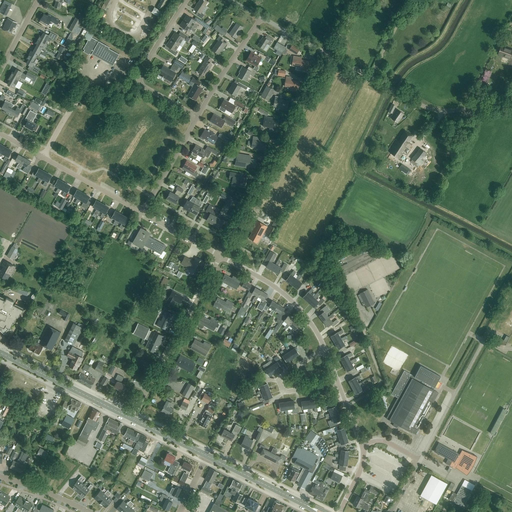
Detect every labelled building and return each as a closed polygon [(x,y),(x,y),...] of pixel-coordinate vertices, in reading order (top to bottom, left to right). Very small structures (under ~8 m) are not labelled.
[(56,0),(58,1),(56,8),(60,9),(62,0),(64,0),(67,1),(67,0),(71,1),(71,2),(71,0),(56,0)] [(201,19),(204,15),(201,13),(208,2),(204,0),(199,0),(194,9),(197,12),(195,15),(201,19)] [(0,12),(6,16),(12,4),(4,1),(0,8),(0,12)] [(48,24),(50,21),(57,24),(59,20),(48,14),(47,16),(44,14),(40,20),(41,20),(39,22),(47,26),(48,24)] [(187,15),(183,21),(197,29),(199,26),(194,23),(196,21),(187,15)] [(14,28),(17,23),(8,18),(2,29),(10,33),(13,28),(14,28)] [(194,33),(197,29),(183,21),(180,26),(189,32),(190,30),(194,33)] [(203,22),(201,21),(199,24),(208,30),(210,27),(203,22)] [(235,38),(243,27),(237,23),(229,34),(235,38)] [(226,34),(221,30),(222,29),(215,24),(212,28),(214,29),(224,36),(226,34)] [(38,40),(43,43),(45,39),(47,40),(48,38),(54,41),(57,36),(51,32),(49,36),(43,33),(41,37),(40,36),(38,40)] [(171,39),(179,45),(183,39),(187,42),(190,38),(181,32),(179,35),(175,33),(171,39)] [(274,39),(268,35),(266,39),(263,37),(257,46),(263,49),(267,43),(270,45),(274,39)] [(221,51),(226,45),(222,42),(224,39),(219,36),(217,39),(219,40),(212,49),(210,48),(218,54),(221,51)] [(109,47),(91,37),(90,41),(88,40),(83,49),(84,50),(83,52),(89,55),(90,53),(113,66),(119,54),(109,48),(109,47)] [(182,47),(179,45),(171,39),(167,46),(170,48),(168,51),(175,55),(178,52),(175,50),(176,49),(179,51),(182,47)] [(41,46),(43,43),(38,40),(35,44),(37,45),(35,48),(47,55),(48,53),(41,49),(43,47),(41,46)] [(64,54),(67,49),(61,46),(58,51),(64,54)] [(299,51),(296,49),(291,46),(289,50),(294,53),(297,55),(299,51)] [(511,49),(501,46),(498,55),(504,57),(505,55),(508,57),(508,58),(511,59),(511,49)] [(46,57),(47,55),(35,48),(33,52),(31,51),(29,55),(36,59),(39,53),(46,57)] [(266,57),(260,53),(258,56),(255,55),(255,56),(250,54),(246,61),(256,66),(261,58),(264,60),(266,57)] [(33,65),(36,59),(29,55),(27,59),(28,60),(26,64),(32,66),(30,70),(36,74),(37,74),(40,69),(39,68),(33,65)] [(302,71),(308,72),(308,69),(309,69),(310,61),(301,60),(301,57),(293,56),(292,66),(302,68),(302,71)] [(204,76),(212,65),(210,63),(212,60),(206,57),(204,60),(205,61),(198,72),(204,76)] [(53,67),(57,70),(61,64),(56,61),(53,67)] [(177,71),(179,67),(173,64),(170,70),(163,66),(158,74),(171,81),(176,73),(174,72),(175,70),(177,71)] [(249,70),(243,67),(241,70),(241,71),(238,76),(242,79),(245,81),(249,74),(253,77),(257,71),(253,69),(250,67),(249,70)] [(14,73),(13,72),(10,76),(18,81),(20,77),(25,80),(26,77),(32,81),(34,76),(28,72),(26,75),(23,73),(16,69),(14,73)] [(179,77),(188,83),(191,78),(181,73),(179,77)] [(18,81),(10,76),(8,80),(10,81),(8,85),(15,89),(17,85),(16,84),(18,81)] [(290,90),(296,91),(297,89),(298,89),(299,81),(292,80),(292,78),(290,78),(291,77),(286,76),(286,79),(284,86),(291,87),(290,90)] [(195,100),(202,89),(198,86),(201,82),(193,78),(188,85),(193,87),(188,96),(195,100)] [(51,85),(47,82),(41,93),(45,95),(51,85)] [(240,87),(246,90),(248,87),(238,82),(237,85),(233,83),(228,92),(235,96),(240,87)] [(268,101),(274,90),(266,86),(260,96),(268,101)] [(16,95),(8,90),(6,94),(14,98),(16,95)] [(281,100),(282,98),(280,98),(280,97),(275,96),(275,99),(274,106),(281,107),(280,109),(286,110),(286,109),(287,109),(288,101),(281,100)] [(234,105),(224,100),(220,106),(221,106),(219,109),(224,113),(226,110),(232,113),(236,106),(237,107),(237,106),(242,108),(244,105),(236,101),(234,104),(234,105)] [(4,112),(8,114),(11,109),(13,105),(10,103),(6,101),(1,108),(5,110),(4,112)] [(11,109),(8,114),(12,116),(13,115),(17,117),(20,112),(21,113),(24,115),(28,108),(22,105),(20,109),(17,107),(15,111),(11,109)] [(258,111),(267,116),(269,113),(260,108),(258,111)] [(397,123),(403,114),(396,109),(390,118),(397,123)] [(33,129),(35,131),(38,126),(32,123),(36,114),(30,111),(25,120),(28,121),(25,126),(32,130),(33,129)] [(223,120),(213,114),(210,121),(221,127),(224,122),(233,127),(236,121),(225,115),(223,120)] [(273,120),(273,119),(272,118),(269,117),(264,116),(264,119),(263,126),(269,127),(269,130),(274,131),(274,128),(276,129),(277,121),(273,120)] [(208,132),(204,130),(201,135),(201,136),(200,137),(201,139),(203,140),(204,139),(204,138),(205,138),(207,139),(207,140),(210,142),(210,143),(213,144),(214,144),(218,137),(214,135),(215,134),(209,131),(208,132)] [(405,147),(412,136),(405,131),(398,141),(396,140),(389,152),(399,159),(406,148),(405,147)] [(265,149),(266,142),(258,140),(259,137),(253,136),(251,147),(259,148),(258,149),(264,151),(265,149)] [(196,145),(192,152),(193,152),(192,154),(192,155),(195,157),(196,156),(197,155),(203,158),(205,156),(208,158),(211,152),(216,155),(218,152),(207,146),(205,150),(196,145)] [(420,148),(411,159),(417,164),(421,160),(426,153),(428,150),(422,145),(420,148)] [(6,156),(5,157),(3,160),(6,162),(8,157),(12,151),(5,147),(2,153),(2,154),(6,156)] [(236,162),(235,165),(241,167),(249,168),(249,166),(255,167),(256,160),(249,159),(249,158),(249,156),(237,153),(236,162)] [(19,169),(21,164),(24,158),(18,155),(15,161),(19,163),(18,164),(16,167),(19,169)] [(29,164),(31,162),(24,158),(21,164),(25,166),(25,168),(24,167),(22,171),(28,174),(32,166),(29,164)] [(196,177),(198,173),(194,171),(197,167),(187,161),(182,169),(196,177)] [(399,168),(405,173),(408,168),(401,164),(399,168)] [(209,168),(204,165),(203,168),(201,172),(205,174),(209,168)] [(34,171),(33,172),(31,175),(34,177),(36,175),(39,177),(39,179),(38,178),(37,182),(39,183),(42,178),(45,172),(39,169),(36,173),(35,172),(34,171)] [(14,176),(6,171),(3,177),(11,181),(14,176)] [(52,176),(45,172),(42,178),(46,181),(45,182),(44,182),(43,185),(45,186),(48,182),(52,176)] [(244,185),(245,186),(246,178),(242,177),(243,174),(230,172),(229,179),(232,179),(232,183),(236,184),(236,186),(244,187),(244,185)] [(58,194),(61,189),(64,183),(58,179),(54,185),(59,188),(58,189),(57,189),(56,192),(58,194)] [(64,183),(61,189),(65,191),(64,193),(64,192),(62,196),(64,197),(67,192),(67,193),(71,186),(64,183)] [(181,192),(182,192),(183,190),(177,186),(176,189),(177,190),(174,194),(170,192),(166,198),(176,203),(179,197),(178,197),(181,192)] [(80,200),(83,193),(77,190),(73,196),(78,198),(77,200),(75,203),(77,204),(80,200)] [(90,197),(83,193),(80,200),(84,202),(83,203),(81,206),(86,209),(90,202),(88,201),(90,197)] [(190,211),(197,199),(193,196),(190,202),(187,201),(183,207),(190,211)] [(232,200),(234,201),(235,199),(233,198),(229,196),(224,204),(228,206),(232,200)] [(200,201),(197,199),(190,211),(196,215),(200,208),(202,204),(199,203),(200,201)] [(96,215),(99,210),(102,204),(96,200),(92,207),(97,209),(96,210),(94,213),(96,215)] [(103,212),(102,214),(100,217),(103,218),(105,214),(109,208),(102,204),(99,210),(103,212)] [(213,224),(217,217),(212,215),(214,211),(215,212),(217,209),(210,205),(206,212),(209,213),(210,214),(206,221),(213,224)] [(116,225),(118,221),(122,215),(115,211),(112,217),(116,220),(115,221),(113,224),(116,225)] [(122,215),(118,221),(122,223),(121,224),(119,227),(122,229),(124,224),(125,224),(128,218),(122,215)] [(217,217),(213,224),(220,228),(223,221),(225,222),(227,218),(224,216),(222,220),(217,217)] [(261,238),(267,226),(257,221),(253,229),(254,229),(252,232),(253,232),(249,239),(256,242),(258,240),(260,237),(261,238)] [(277,229),(271,226),(267,234),(272,237),(277,229)] [(144,244),(148,236),(150,233),(141,228),(133,243),(142,248),(144,244)] [(148,236),(144,244),(161,254),(165,246),(148,236)] [(11,257),(15,259),(20,248),(16,247),(11,257)] [(272,271),(275,265),(271,262),(272,261),(273,261),(276,254),(271,251),(268,255),(265,262),(268,263),(266,267),(272,271)] [(194,262),(185,257),(181,264),(190,269),(189,271),(196,275),(204,262),(202,261),(200,260),(199,260),(196,258),(194,262)] [(275,265),(272,271),(278,274),(280,271),(283,273),(287,265),(284,263),(281,268),(277,266),(278,264),(279,264),(280,261),(278,260),(275,265)] [(11,275),(12,272),(15,267),(5,261),(2,266),(3,267),(0,271),(0,276),(7,280),(10,274),(11,275)] [(286,280),(292,285),(296,279),(292,276),(293,275),(294,275),(296,272),(294,271),(290,275),(290,274),(286,280)] [(232,278),(224,274),(221,281),(223,282),(221,285),(226,287),(227,284),(236,289),(241,280),(238,278),(233,275),(232,278)] [(298,280),(299,279),(301,276),(299,275),(296,279),(292,285),(298,289),(302,283),(298,280)] [(165,289),(169,280),(164,277),(159,286),(165,289)] [(249,291),(251,286),(244,282),(241,287),(249,291)] [(258,297),(261,291),(255,287),(252,293),(256,296),(255,297),(253,301),(255,302),(258,297)] [(308,302),(313,297),(310,294),(311,293),(314,290),(312,288),(308,292),(303,297),(308,302)] [(179,303),(183,297),(173,291),(167,302),(172,305),(174,301),(179,303)] [(262,311),(263,309),(267,303),(267,302),(264,300),(268,294),(261,291),(258,297),(262,299),(261,301),(257,306),(256,308),(262,311)] [(365,291),(359,294),(364,302),(361,303),(363,307),(365,306),(366,307),(372,305),(365,291)] [(320,305),(325,300),(322,298),(318,302),(315,299),(316,297),(316,298),(319,295),(317,293),(313,297),(308,302),(314,307),(317,303),(320,305)] [(5,300),(3,299),(4,298),(0,296),(0,331),(4,335),(9,329),(10,329),(13,322),(14,323),(17,318),(18,318),(20,314),(21,314),(24,308),(15,304),(14,305),(13,304),(14,301),(6,298),(5,300)] [(246,296),(238,313),(243,316),(249,306),(246,305),(250,298),(246,296)] [(226,302),(217,298),(214,304),(213,306),(219,309),(220,307),(229,312),(234,304),(227,300),(226,302)] [(275,310),(278,305),(272,301),(270,304),(267,303),(263,309),(262,311),(260,315),(262,316),(265,311),(266,311),(268,307),(273,309),(272,311),(271,310),(269,314),(272,315),(275,310)] [(279,323),(281,320),(286,313),(283,311),(284,308),(278,305),(275,310),(279,313),(278,314),(277,314),(275,317),(278,319),(276,322),(279,323)] [(323,321),(328,317),(325,313),(327,312),(327,313),(330,310),(326,305),(320,310),(322,313),(318,316),(323,321)] [(165,314),(167,311),(161,308),(158,315),(159,315),(156,321),(166,327),(171,318),(165,314)] [(333,314),(328,317),(323,321),(328,327),(331,324),(333,327),(339,322),(337,319),(333,322),(330,319),(331,318),(334,316),(333,314)] [(210,320),(202,316),(198,323),(199,323),(197,325),(198,327),(201,328),(203,328),(204,326),(213,331),(218,322),(211,318),(210,320)] [(289,325),(294,320),(288,316),(284,321),(288,324),(287,325),(286,325),(283,328),(286,330),(289,325)] [(281,320),(279,323),(275,328),(278,330),(283,322),(281,320)] [(294,320),(289,325),(293,328),(292,330),(291,329),(289,332),(293,336),(299,329),(297,328),(299,325),(294,320)] [(74,346),(82,328),(73,323),(64,341),(74,346)] [(151,332),(149,330),(149,329),(138,324),(133,333),(145,339),(149,340),(146,347),(149,348),(148,350),(152,351),(153,350),(156,352),(161,342),(162,343),(165,337),(152,331),(151,332)] [(38,344),(43,346),(52,350),(61,332),(48,326),(39,343),(38,344)] [(335,342),(341,339),(338,335),(340,334),(343,333),(342,330),(337,333),(337,332),(331,336),(335,342)] [(344,340),(347,339),(346,337),(345,336),(341,339),(335,342),(338,349),(345,345),(342,341),(343,340),(344,340)] [(206,354),(211,345),(204,342),(203,344),(195,339),(191,346),(192,346),(191,348),(198,352),(199,350),(206,354)] [(222,343),(229,347),(231,343),(224,339),(222,343)] [(38,344),(39,343),(33,340),(28,349),(39,354),(43,346),(38,344)] [(288,346),(286,348),(289,352),(293,358),(299,354),(295,348),(291,351),(290,350),(290,349),(288,346)] [(280,352),(283,356),(282,356),(286,362),(293,358),(289,352),(285,355),(284,353),(282,350),(280,352)] [(78,356),(69,351),(67,356),(72,359),(73,360),(69,366),(76,370),(78,366),(79,366),(83,358),(81,357),(82,354),(80,353),(78,356)] [(344,365),(350,361),(348,357),(349,356),(349,357),(352,355),(351,353),(347,355),(346,355),(340,358),(344,365)] [(195,364),(182,357),(181,359),(179,358),(175,364),(191,372),(195,364)] [(353,363),(356,361),(354,359),(350,361),(344,365),(347,371),(353,368),(351,363),(352,363),(353,363)] [(271,360),(268,362),(271,366),(275,372),(281,368),(277,362),(273,365),(272,364),(273,363),(271,360)] [(102,363),(99,361),(94,370),(104,375),(109,367),(102,363)] [(262,366),(265,370),(269,376),(275,372),(271,366),(267,369),(266,367),(267,367),(265,364),(262,366)] [(414,376),(411,374),(404,371),(391,394),(397,398),(386,419),(394,423),(393,426),(397,428),(398,425),(416,435),(438,393),(434,391),(434,390),(433,390),(440,377),(420,366),(414,376)] [(83,384),(88,377),(80,373),(76,380),(83,384)] [(88,377),(83,384),(91,388),(96,380),(90,377),(92,375),(89,373),(88,376),(88,377)] [(123,392),(126,386),(121,383),(124,377),(118,374),(115,380),(117,381),(114,387),(123,392)] [(349,381),(352,387),(358,384),(356,380),(357,379),(358,379),(361,378),(360,375),(355,378),(355,377),(349,381)] [(105,377),(104,377),(100,383),(105,386),(109,380),(108,379),(105,377)] [(361,386),(364,384),(363,381),(358,384),(352,387),(356,394),(362,390),(359,386),(361,385),(361,386)] [(260,386),(262,391),(260,391),(257,392),(258,395),(263,393),(269,390),(267,383),(260,386)] [(263,393),(264,397),(263,398),(263,397),(259,399),(260,401),(262,401),(263,403),(263,404),(269,401),(268,399),(272,397),(269,390),(263,393)] [(81,403),(72,398),(70,402),(65,400),(62,406),(67,408),(68,406),(71,408),(70,411),(72,412),(74,413),(76,410),(77,411),(81,403)] [(161,411),(170,415),(173,409),(170,407),(172,403),(167,400),(165,405),(164,405),(161,411)] [(310,408),(314,407),(315,409),(314,409),(315,412),(318,412),(317,407),(316,400),(309,401),(310,408)] [(189,404),(183,401),(180,407),(185,410),(189,404)] [(292,414),(298,413),(297,407),(295,408),(294,401),(286,402),(287,409),(292,408),(292,410),(292,414)] [(307,410),(308,413),(311,413),(310,408),(309,401),(301,402),(302,409),(308,408),(308,410),(307,410)] [(288,414),(287,409),(286,402),(279,403),(280,410),(285,410),(285,411),(285,415),(288,414)] [(332,407),(331,404),(323,407),(325,411),(329,409),(330,413),(329,414),(325,415),(326,418),(331,416),(338,413),(335,406),(332,407)] [(208,406),(206,410),(205,412),(199,424),(206,428),(212,416),(211,416),(212,413),(213,414),(215,409),(208,406)] [(85,426),(92,429),(95,431),(99,423),(96,422),(101,413),(93,409),(86,421),(87,421),(85,426)] [(497,433),(496,432),(506,414),(507,415),(509,411),(507,410),(508,410),(506,409),(506,410),(503,409),(490,433),(495,436),(497,433)] [(338,424),(337,422),(340,420),(338,413),(331,416),(333,420),(331,421),(331,420),(328,422),(330,427),(338,424)] [(72,424),(74,419),(66,415),(64,419),(72,424)] [(118,422),(109,418),(104,428),(117,434),(122,424),(118,422)] [(271,433),(274,428),(266,423),(263,429),(271,433)] [(235,439),(241,427),(236,425),(232,433),(231,432),(231,433),(224,429),(221,435),(229,439),(230,436),(235,439)] [(87,439),(92,429),(85,426),(80,435),(76,442),(85,446),(88,440),(87,439)] [(128,428),(124,436),(129,438),(127,442),(129,443),(130,439),(134,431),(128,428)] [(339,437),(346,435),(343,428),(337,430),(338,435),(337,435),(333,436),(334,439),(339,437)] [(104,442),(108,435),(106,434),(107,431),(103,429),(98,440),(104,442)] [(314,445),(319,436),(310,430),(305,439),(314,445)] [(134,431),(130,439),(134,441),(135,441),(133,446),(134,446),(135,445),(136,442),(140,434),(134,431)] [(134,447),(131,453),(136,455),(138,449),(144,452),(148,443),(145,441),(147,437),(140,434),(136,442),(135,445),(134,446),(134,447)] [(340,442),(339,442),(335,443),(336,446),(338,445),(339,447),(341,446),(341,447),(346,446),(345,443),(348,442),(346,435),(339,437),(340,442)] [(249,449),(252,441),(249,439),(249,438),(246,436),(244,440),(241,445),(249,449)] [(56,453),(58,449),(46,442),(44,447),(56,453)] [(476,456),(462,450),(459,454),(438,443),(434,451),(448,459),(445,463),(452,467),(453,466),(456,467),(455,467),(466,475),(466,474),(463,472),(466,469),(468,466),(470,462),(471,459),(472,455),(476,456)] [(263,449),(260,455),(269,459),(279,464),(281,459),(285,460),(286,457),(282,455),(280,457),(275,454),(277,450),(273,448),(271,452),(265,449),(265,447),(261,444),(259,448),(263,449)] [(294,464),(297,466),(303,468),(297,480),(299,481),(297,484),(304,488),(316,465),(314,464),(317,457),(297,447),(293,455),(297,458),(295,461),(294,464)] [(45,459),(49,453),(40,448),(36,454),(45,459)] [(340,458),(347,458),(348,451),(341,450),(341,455),(339,455),(335,454),(335,457),(340,458)] [(10,467),(16,470),(19,463),(24,452),(22,451),(17,462),(13,461),(10,467)] [(19,463),(16,470),(22,473),(25,466),(22,465),(28,454),(24,452),(19,463)] [(165,460),(163,463),(170,466),(170,468),(167,472),(173,475),(176,468),(179,463),(174,460),(175,457),(167,453),(164,459),(165,460)] [(144,466),(148,460),(141,457),(138,463),(144,466)] [(334,464),(340,464),(339,465),(340,465),(339,470),(345,471),(346,466),(347,466),(347,458),(340,458),(340,462),(338,462),(334,461),(334,464)] [(185,483),(191,471),(190,470),(192,466),(184,462),(181,467),(185,468),(184,470),(187,471),(186,473),(184,472),(180,480),(178,483),(184,486),(185,483)] [(327,473),(331,467),(323,462),(322,464),(324,465),(321,469),(327,473)] [(299,471),(293,468),(292,469),(291,469),(291,470),(291,471),(290,470),(289,472),(290,473),(287,478),(288,478),(287,479),(290,481),(291,480),(294,482),(298,473),(299,471)] [(212,483),(217,472),(211,469),(205,479),(207,480),(203,487),(202,487),(201,490),(209,495),(211,491),(208,490),(212,483)] [(339,483),(342,476),(333,472),(330,479),(339,483)] [(436,504),(447,483),(431,475),(420,495),(436,504)] [(77,492),(84,485),(80,481),(83,478),(81,476),(78,480),(74,484),(72,486),(72,487),(71,488),(77,492)] [(238,491),(242,484),(233,480),(229,487),(232,489),(230,493),(235,496),(234,497),(235,497),(233,500),(238,503),(243,495),(238,493),(239,492),(238,491)] [(312,487),(309,493),(315,497),(321,486),(323,483),(321,481),(319,484),(318,483),(315,482),(315,483),(314,483),(312,487)] [(177,497),(181,488),(176,486),(176,485),(172,483),(170,487),(171,488),(169,493),(177,497)] [(84,485),(77,492),(83,497),(89,490),(93,486),(91,484),(87,488),(84,485)] [(449,499),(463,507),(472,491),(462,485),(457,494),(453,492),(449,499)] [(324,488),(321,486),(315,497),(322,500),(326,494),(328,490),(324,488)] [(371,486),(369,490),(377,494),(379,490),(371,486)] [(361,509),(364,503),(370,492),(365,489),(363,492),(366,493),(363,499),(357,496),(353,504),(361,509)] [(100,503),(109,492),(107,490),(104,494),(100,490),(94,498),(100,503)] [(109,492),(100,503),(105,508),(112,500),(108,497),(111,493),(109,492)] [(10,497),(4,493),(0,499),(0,504),(1,503),(5,506),(10,497)] [(168,510),(172,502),(166,499),(168,496),(162,494),(159,500),(164,502),(162,507),(168,510)] [(19,496),(14,505),(18,507),(15,511),(16,511),(18,511),(26,500),(19,496)] [(248,499),(244,497),(242,502),(246,504),(245,506),(248,508),(247,510),(248,511),(249,511),(254,511),(255,511),(256,511),(258,511),(261,506),(258,504),(259,503),(249,498),(248,499)] [(26,500),(18,511),(21,511),(22,510),(25,511),(26,511),(32,504),(26,500)] [(120,511),(123,511),(132,502),(130,500),(127,504),(123,501),(116,509),(120,511)] [(279,502),(277,500),(275,501),(271,508),(269,507),(266,511),(264,511),(262,511),(280,511),(282,509),(285,510),(286,507),(284,506),(280,504),(279,503),(279,502)] [(132,502),(123,511),(133,511),(134,511),(131,507),(134,504),(132,502)] [(230,511),(214,503),(209,511),(230,511)] [(367,511),(369,506),(364,503),(361,509),(361,510),(364,511),(363,511),(367,511)]
